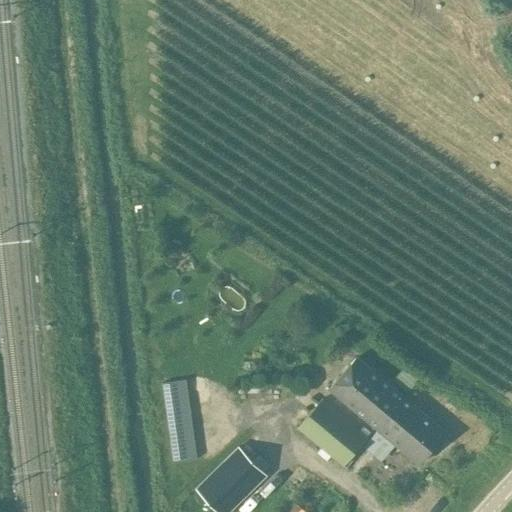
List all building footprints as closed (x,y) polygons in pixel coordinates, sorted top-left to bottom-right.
[(358,356),(330,389),(378,429),(406,396),(358,356)] [(406,396),(378,429),(395,445),(419,465),(448,431),(447,430),(406,396)] [(369,437),(322,398),(298,427),(344,466),(369,437)] [(239,446),(196,488),(219,511),(229,511),(267,475),(239,446)] [(309,511),(302,503),(291,511),(309,511)]
